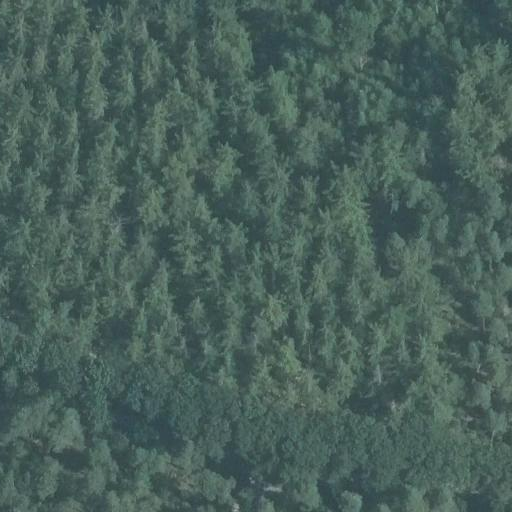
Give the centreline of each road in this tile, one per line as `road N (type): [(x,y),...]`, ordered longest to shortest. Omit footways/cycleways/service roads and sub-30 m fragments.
road 1 (track): [(0,380),(326,473)]
road 2 (track): [(326,473),(511,491)]
